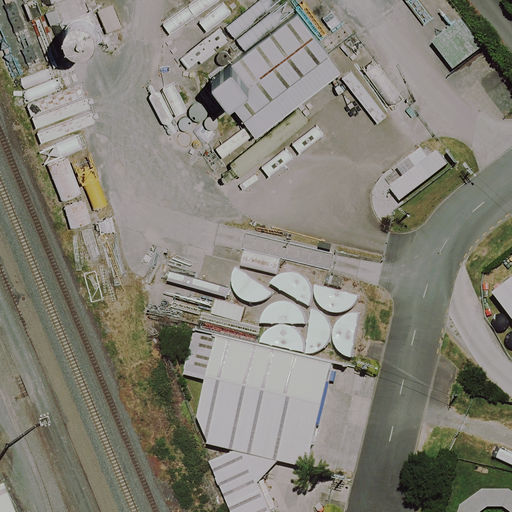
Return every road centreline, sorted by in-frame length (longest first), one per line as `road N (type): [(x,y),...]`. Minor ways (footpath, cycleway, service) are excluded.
road 1 (unclassified): [(511,181),(444,245),(424,292),(373,507)]
road 2 (unknown): [(481,204),(332,0)]
